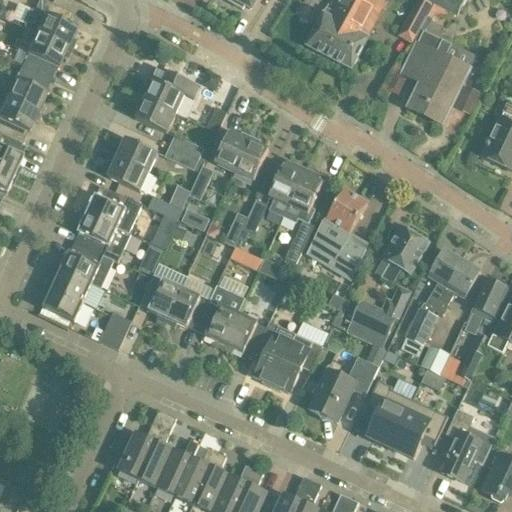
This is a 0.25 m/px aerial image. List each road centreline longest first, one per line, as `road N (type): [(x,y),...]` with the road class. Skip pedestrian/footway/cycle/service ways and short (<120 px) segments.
road 1 (residential): [(511,240),(365,144),(329,136),(263,90),(240,63),(135,6)]
road 2 (residential): [(0,299),(135,6)]
road 3 (residential): [(414,511),(127,382)]
road 4 (residential): [(68,511),(127,382)]
road 5 (residential): [(127,382),(0,320)]
